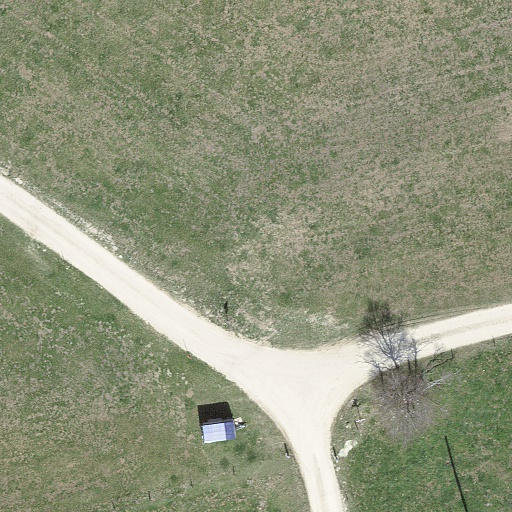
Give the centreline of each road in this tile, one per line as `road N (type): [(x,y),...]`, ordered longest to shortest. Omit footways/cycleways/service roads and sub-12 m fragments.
road 1 (track): [(285,397),(0,207)]
road 2 (track): [(511,327),(285,397)]
